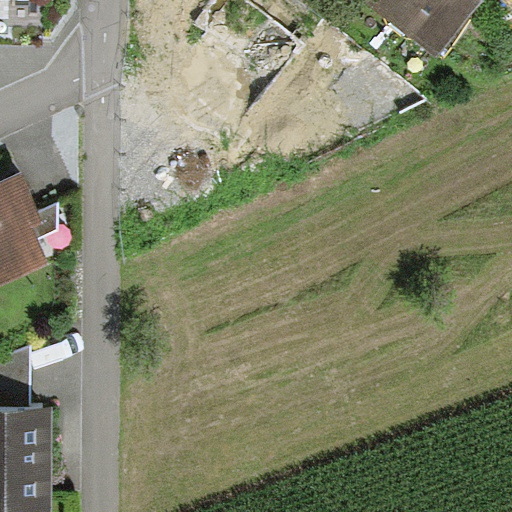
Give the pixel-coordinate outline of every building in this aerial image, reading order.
[(0,0),(0,15),(44,15),(44,0),(0,0)] [(172,99),(248,168),(365,108),(227,0),(169,0),(171,37),(172,76),(172,99)] [(369,0),(368,2),(442,56),(483,0),(369,0)] [(0,277),(51,254),(35,218),(45,213),(23,166),(0,176),(0,277)] [(0,498),(49,498),(49,396),(0,396),(0,498)]
